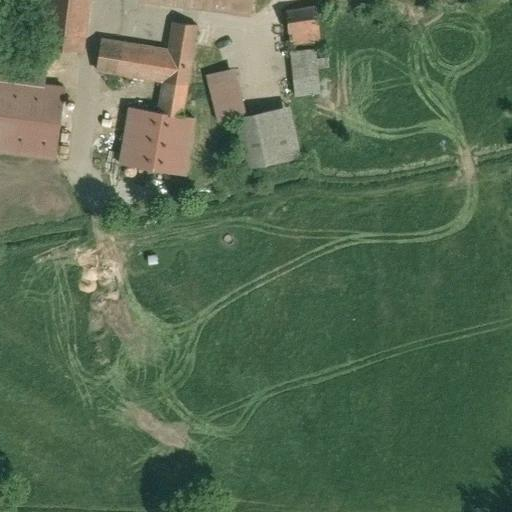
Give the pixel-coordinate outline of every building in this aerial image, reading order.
[(88,52),(93,0),(48,0),(44,47),(88,52)] [(144,0),(145,1),(254,17),(256,0),(144,0)] [(321,6),(290,10),(295,49),(326,45),(326,43),(321,6)] [(163,110),(189,114),(203,23),(176,19),(172,48),(107,38),(102,73),(167,83),(163,110)] [(321,51),(295,54),(300,99),(326,96),(323,70),(335,68),(333,58),(322,59),(321,51)] [(0,152),(57,161),(69,86),(0,75),(0,152)] [(240,117),(252,115),(243,79),(213,86),(222,122),(240,117)] [(287,161),(306,156),(293,104),(252,115),(240,117),(253,169),(287,161)] [(163,110),(133,106),(124,165),(193,175),(202,116),(189,114),(163,110)]
